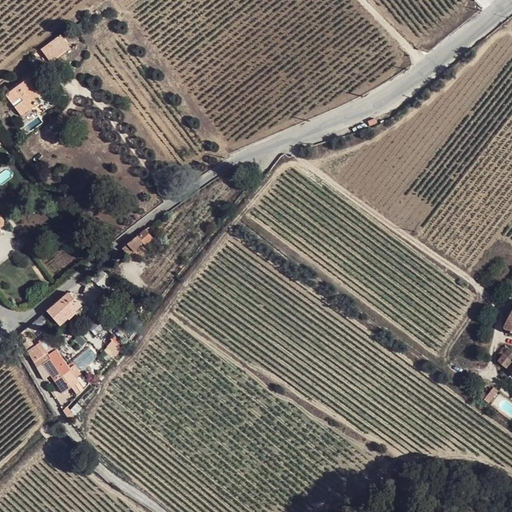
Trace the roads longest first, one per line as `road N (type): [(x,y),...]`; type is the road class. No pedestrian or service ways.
road 1 (unclassified): [(9,332),(229,161),(360,108),(510,0)]
road 2 (track): [(308,163),(382,135),(492,37),(511,33)]
road 3 (unclassified): [(9,332),(103,473),(159,511)]
